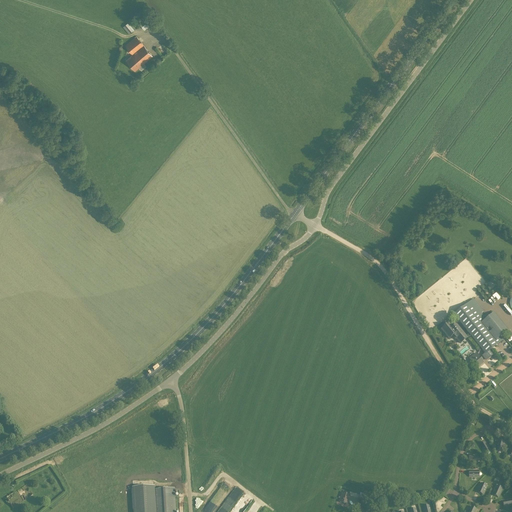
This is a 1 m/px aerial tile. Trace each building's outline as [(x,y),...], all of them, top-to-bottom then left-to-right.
[(154,22),(148,15),(139,23),(144,30),(154,22)] [(123,27),(129,34),(135,29),(129,22),(123,27)] [(133,55),(127,60),(135,70),(152,56),(136,37),(125,46),(133,55)] [(494,313),(486,319),(482,314),(484,312),(474,299),(454,316),(485,354),(482,356),(486,361),(495,354),(492,351),(504,341),(500,337),(508,331),(494,313)] [(448,339),(453,335),(460,344),(469,336),(459,323),(455,327),(451,322),(441,330),(448,339)] [(469,359),(476,369),(484,363),(476,353),(469,359)] [(498,441),(496,450),(502,452),(504,442),(498,441)] [(485,442),(480,446),(485,454),(490,451),(485,442)] [(470,454),(468,461),(478,463),(479,457),(470,454)] [(477,492),(483,494),(487,486),(481,483),(477,492)] [(154,511),(154,499),(153,490),(153,485),(133,486),(134,511),(154,511)] [(493,495),(498,497),(503,488),(497,486),(493,495)] [(153,490),(154,499),(154,511),(176,511),(175,489),(153,490)] [(342,494),(340,502),(347,504),(349,496),(342,494)] [(357,503),(364,505),(367,498),(360,495),(357,503)] [(511,499),(503,501),(504,507),(511,505),(511,499)] [(375,511),(372,511),(373,504),(368,503),(366,511),(365,511),(375,511)]
